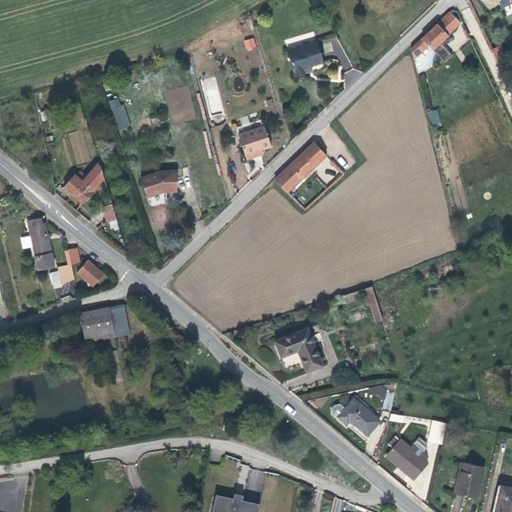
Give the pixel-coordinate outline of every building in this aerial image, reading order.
[(449,12),(411,48),(418,76),(442,59),(444,61),(451,54),(440,42),(460,23),(449,12)] [(247,50),(257,47),(253,37),(243,40),(247,50)] [(310,65),(322,62),(316,41),(287,50),(295,75),(305,72),(304,67),(310,65)] [(501,69),(511,64),(502,44),(492,49),(501,69)] [(184,113),(173,116),(174,123),(194,119),(189,94),(186,95),(188,106),(182,107),(184,113)] [(117,130),(129,127),(122,97),(109,100),(117,130)] [(432,125),(441,122),(437,109),(428,111),(432,125)] [(271,146),(262,119),(236,128),(245,155),(262,149),(271,146)] [(68,134),(77,164),(90,160),(81,130),(68,134)] [(326,155),(314,142),(274,180),(287,192),(326,155)] [(262,149),(245,155),(246,159),(263,154),(262,149)] [(93,190),(98,185),(104,178),(99,162),(86,178),(80,172),(76,177),(74,175),(64,187),(82,203),(93,190)] [(161,171),(141,178),(147,196),(162,191),(177,191),(177,171),(161,171)] [(112,204),(107,205),(102,207),(107,222),(117,219),(112,204)] [(40,218),(27,221),(38,270),(54,266),(45,223),(42,224),(40,218)] [(68,249),(71,264),(79,262),(76,247),(68,249)] [(92,286),(103,273),(88,260),(77,273),(92,286)] [(71,264),(57,267),(58,271),(50,273),(53,287),(62,285),(74,279),(71,264)] [(343,295),(346,304),(375,296),(372,286),(343,295)] [(115,337),(118,336),(127,334),(130,334),(124,304),(109,307),(114,331),(115,337)] [(111,332),(114,331),(109,307),(80,313),(84,337),(111,332)] [(321,365),(313,344),(306,328),(275,341),(281,355),(281,356),(295,350),(298,349),(307,370),(321,365)] [(111,332),(84,337),(85,342),(112,337),(111,332)] [(127,334),(118,336),(121,349),(130,347),(127,334)] [(117,350),(109,352),(116,382),(124,381),(117,350)] [(382,409),(390,411),(397,383),(389,383),(368,387),(384,399),(382,409)] [(367,435),(380,421),(353,398),(338,416),(346,424),(350,420),(367,435)] [(391,414),(389,419),(402,422),(403,416),(391,414)] [(432,421),(428,440),(441,443),(445,423),(432,421)] [(393,448),(400,440),(395,436),(388,444),(393,448)] [(423,451),(427,444),(419,437),(410,447),(401,439),(400,440),(393,448),(386,456),(411,477),(425,461),(425,452),(423,451)] [(472,497),(475,484),(479,485),(483,467),(462,461),(455,493),(472,497)] [(494,511),(511,511),(511,487),(501,485),(494,511)] [(234,501),(216,497),(212,511),(258,511),(260,507),(243,503),(244,498),(235,496),(234,501)]
